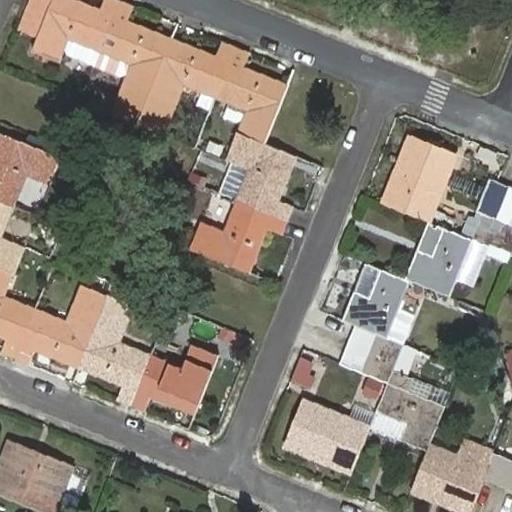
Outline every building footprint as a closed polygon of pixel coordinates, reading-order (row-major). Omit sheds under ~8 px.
[(33,0),(24,24),(41,31),(47,16),(53,0),(33,0)] [(101,50),(121,0),(104,0),(102,8),(81,0),(53,0),(47,16),(41,31),(33,50),(61,62),(71,38),(101,50)] [(113,113),(139,124),(174,37),(130,19),(135,5),(121,0),(101,50),(133,63),(113,113)] [(139,124),(164,134),(184,84),(216,96),(237,46),(223,41),(217,54),(174,37),(139,124)] [(248,109),(239,133),(265,143),(289,83),(245,66),(250,52),(237,46),(216,96),(248,109)] [(294,206),(281,200),(298,156),(265,143),(239,133),(238,132),(227,158),(251,168),(238,200),(289,220),(294,206)] [(0,199),(15,205),(27,174),(52,182),(61,157),(2,133),(0,136),(0,199)] [(426,184),(442,191),(457,155),(410,137),(384,203),(414,215),(426,184)] [(485,213),(498,181),(490,178),(477,210),(478,210),(485,213)] [(497,218),(511,186),(498,181),(485,213),(497,218)] [(510,223),(511,218),(511,186),(497,218),(510,223)] [(24,251),(25,247),(2,237),(15,205),(0,199),(0,267),(13,272),(15,273),(18,265),(22,256),(24,251)] [(283,235),(289,220),(238,200),(226,231),(202,222),(191,248),(251,272),(269,228),(283,235)] [(485,213),(478,210),(475,218),(470,216),(462,235),(474,239),(485,213)] [(474,239),(487,244),(497,218),(485,213),(474,239)] [(497,218),(487,244),(500,249),(510,223),(497,218)] [(451,296),(474,239),(462,235),(429,221),(406,278),(411,280),(451,296)] [(511,224),(510,223),(500,249),(511,254),(511,224)] [(22,256),(18,265),(28,269),(34,255),(24,251),(22,256)] [(416,314),(400,307),(411,280),(406,278),(366,263),(343,319),(378,333),(404,344),(416,314)] [(13,272),(0,267),(0,336),(8,339),(2,354),(16,359),(37,308),(4,295),(13,272)] [(37,308),(16,359),(30,365),(36,351),(79,368),(108,295),(83,285),(68,321),(37,308)] [(123,386),(118,400),(132,405),(152,355),(120,342),(134,305),(108,295),(79,368),(123,386)] [(373,346),(399,357),(404,344),(378,333),(373,346)] [(497,341),(476,348),(479,359),(500,352),(497,341)] [(145,411),(151,397),(195,415),(220,354),(194,344),(184,367),(152,355),(132,405),(145,411)] [(423,360),(426,353),(404,344),(399,357),(398,360),(394,370),(406,375),(414,356),(423,360)] [(394,370),(398,360),(399,357),(373,346),(368,359),(394,370)] [(306,389),(315,364),(296,357),(288,382),(306,389)] [(394,370),(368,359),(362,372),(389,382),(394,370)] [(429,449),(430,445),(446,405),(409,390),(414,378),(406,375),(394,370),(389,382),(371,426),(429,449)] [(288,444),(353,470),(371,426),(305,400),(288,444)] [(27,487),(59,501),(73,467),(10,442),(0,465),(0,489),(22,499),(27,487)] [(429,449),(413,489),(469,511),(483,477),(487,468),(430,445),(429,449)] [(487,468),(483,477),(496,483),(506,457),(493,452),(487,468)] [(511,479),(511,459),(506,457),(496,483),(509,488),(511,479)]
